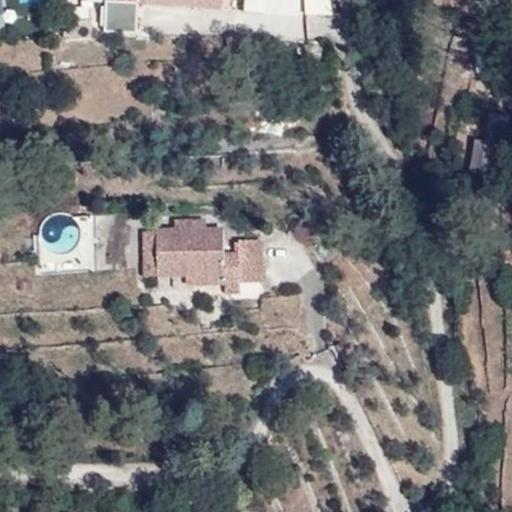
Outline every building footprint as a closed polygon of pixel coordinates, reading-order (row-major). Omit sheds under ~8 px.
[(113,0),(114,3),(137,4),(137,6),(222,10),(222,0),(113,0)] [(262,12),(264,0),(244,0),(243,8),(262,12)] [(329,11),(328,0),(299,0),(301,13),(329,11)] [(306,15),(308,38),(335,36),(334,13),(306,15)] [(229,37),(227,39),(227,47),(234,53),(242,51),(245,47),(243,39),(238,35),(229,37)] [(498,179),(510,117),(492,114),(486,147),(481,172),(480,176),(498,179)] [(481,172),(486,147),(475,145),(470,170),(481,172)] [(40,247),(72,247),(73,216),(41,216),(40,247)] [(240,284),(239,258),(260,258),(259,242),(239,242),(239,255),(224,255),(224,231),(195,232),(195,222),(175,222),(175,232),(157,233),(157,248),(142,248),(143,278),(186,277),(225,276),(225,285),(225,294),(240,294),(240,284)] [(157,248),(157,233),(142,233),(142,248),(157,248)] [(260,283),(260,258),(239,258),(240,284),(260,283)] [(186,286),(225,285),(225,276),(186,277),(186,286)]
